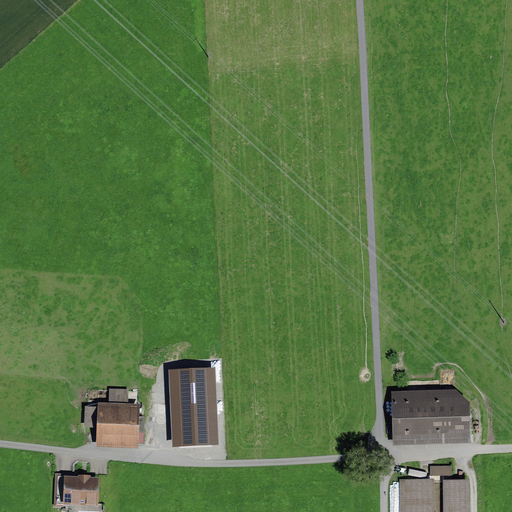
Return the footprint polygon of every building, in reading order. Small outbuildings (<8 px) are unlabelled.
[(457,389),(392,392),(393,446),(471,443),(469,403),(457,389)] [(109,402),(98,402),(96,447),(138,449),(140,405),(128,405),(129,390),(110,390),(109,402)] [(169,416),(168,423),(183,424),(183,417),(169,416)] [(168,423),(156,422),(155,446),(188,448),(189,424),(183,424),(168,423)] [(453,466),(431,466),(431,476),(453,476),(453,466)] [(73,475),(56,474),(54,506),(63,507),(63,504),(99,506),(100,477),(91,477),(91,476),(78,475),(78,477),(73,476),(73,475)] [(434,511),(435,479),(400,480),(399,511),(434,511)] [(470,511),(471,480),(444,480),(443,511),(470,511)]
